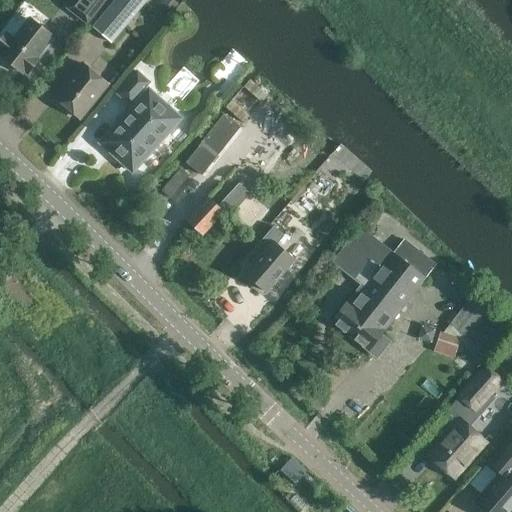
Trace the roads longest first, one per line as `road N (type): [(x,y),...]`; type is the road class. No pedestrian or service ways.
road 1 (unclassified): [(375,511),(0,153)]
road 2 (track): [(3,511),(56,452),(188,333)]
